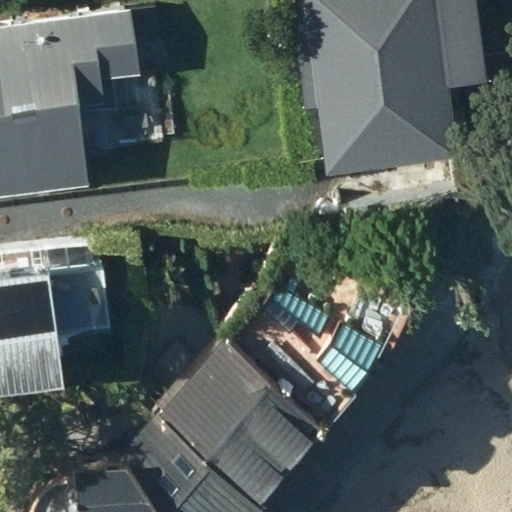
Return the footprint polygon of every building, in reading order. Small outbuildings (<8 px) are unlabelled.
[(136,64),(127,0),(103,0),(0,13),(0,181),(86,170),(78,114),(105,110),(100,69),(136,64)] [(239,0),(203,0),(205,28),(242,26),(239,0)] [(467,18),(464,0),(298,0),(306,70),(315,68),(324,153),(453,139),(445,68),(482,64),(481,58),(505,56),(499,14),(467,18)] [(258,268),(217,320),(326,409),(390,335),(420,268),(282,219),(258,268)] [(108,309),(100,252),(0,264),(0,352),(55,345),(51,316),(108,309)] [(261,487),(326,409),(217,320),(156,396),(261,487)] [(172,511),(238,511),(261,487),(156,396),(120,442),(172,511)] [(73,511),(172,511),(120,442),(67,447),(73,511)] [(0,511),(73,511),(67,447),(0,453),(0,511)]
